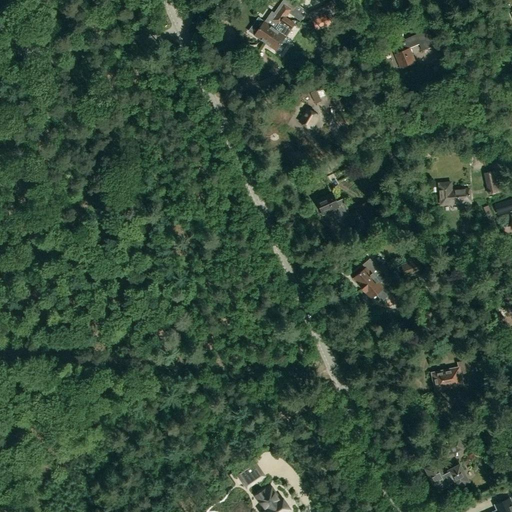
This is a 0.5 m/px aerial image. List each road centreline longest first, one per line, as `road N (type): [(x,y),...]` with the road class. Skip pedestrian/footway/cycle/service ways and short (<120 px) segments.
road 1 (tertiary): [(395,511),(166,0)]
road 2 (track): [(0,354),(332,370)]
road 3 (track): [(255,198),(511,82)]
road 4 (track): [(0,31),(58,53),(181,34)]
